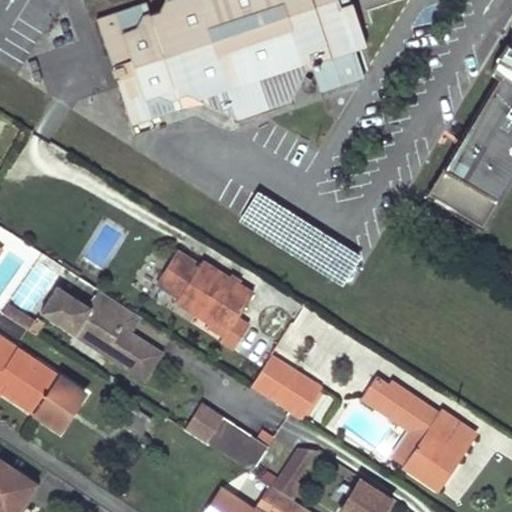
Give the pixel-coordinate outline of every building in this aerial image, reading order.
[(146,3),(97,19),(110,59),(115,61),(119,64),(121,66),(123,71),(124,75),(119,88),(131,123),(181,107),(177,96),(184,94),(188,93),(217,108),(236,118),(259,111),(290,100),(305,69),(312,67),(319,91),(362,77),(353,50),(336,0),(163,0),(158,10),(150,13),(146,3)] [(336,0),(353,50),(366,46),(362,31),(351,0),(336,0)] [(511,49),(507,47),(491,73),(499,78),(429,195),(482,227),(511,177),(511,49)] [(198,267),(175,252),(157,279),(181,294),(176,303),(226,334),(236,318),(250,295),(200,263),(198,267)] [(106,319),(117,302),(98,289),(87,306),(54,285),(38,310),(72,332),(78,322),(106,341),(100,350),(118,362),(122,354),(143,368),(155,351),(115,325),(106,319)] [(11,301),(4,313),(33,332),(41,320),(11,301)] [(126,307),(117,302),(106,319),(115,325),(126,307)] [(236,318),(222,341),(232,348),(247,325),(236,318)] [(78,322),(72,332),(100,350),(106,341),(78,322)] [(0,336),(0,378),(7,383),(1,392),(34,413),(59,376),(0,336)] [(122,354),(118,362),(139,376),(143,368),(122,354)] [(319,389),(271,357),(253,385),(302,417),(319,389)] [(257,360),(233,361),(233,371),(257,369),(257,360)] [(388,383),(376,376),(362,399),(381,411),(385,405),(426,430),(405,464),(403,466),(438,488),(474,431),(442,411),(441,413),(390,381),(388,383)] [(426,430),(385,405),(381,411),(409,429),(392,456),(405,464),(426,430)] [(150,421),(128,407),(119,422),(140,436),(150,421)] [(210,412),(196,433),(252,469),(266,448),(210,412)] [(314,450),(297,449),(282,472),(295,480),(314,450)] [(29,480),(0,461),(0,511),(15,511),(22,503),(17,499),(29,480)] [(282,472),(272,488),(290,499),(300,483),(295,480),(282,472)] [(17,499),(22,503),(26,506),(38,486),(29,480),(17,499)] [(387,499),(360,482),(341,511),(382,511),(384,510),(381,508),(387,499)] [(304,511),(271,490),(256,511),(304,511)]
